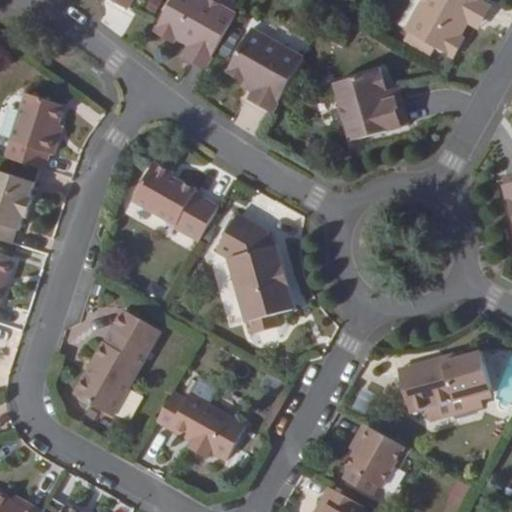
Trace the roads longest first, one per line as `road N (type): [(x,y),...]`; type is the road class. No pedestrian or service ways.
road 1 (residential): [(192,511),(37,423),(32,367),(102,159),(149,100)]
road 2 (residential): [(367,296),(255,511)]
road 3 (residential): [(149,100),(339,207)]
road 4 (residential): [(149,100),(120,62),(38,0)]
road 5 (residential): [(443,182),(511,62)]
road 6 (residential): [(443,182),(406,168),(385,170),(339,207)]
